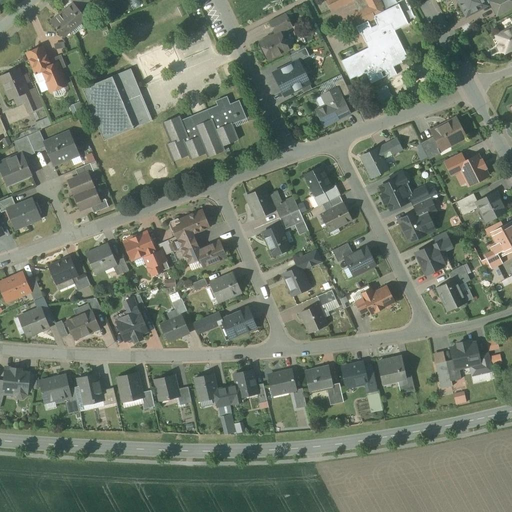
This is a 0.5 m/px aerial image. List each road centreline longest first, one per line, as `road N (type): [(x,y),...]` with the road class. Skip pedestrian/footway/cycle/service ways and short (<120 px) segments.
road 1 (tertiary): [(511,411),(282,450),(0,440)]
road 2 (residential): [(283,350),(150,358),(0,350)]
road 3 (residential): [(427,332),(334,141)]
road 4 (residential): [(283,350),(216,182)]
road 5 (residential): [(216,0),(293,155)]
road 6 (residential): [(68,235),(216,182)]
road 7 (residential): [(427,332),(283,350)]
road 8 (residential): [(334,141),(469,88)]
